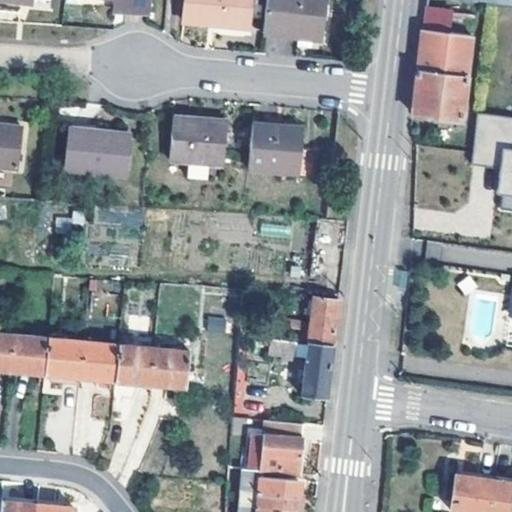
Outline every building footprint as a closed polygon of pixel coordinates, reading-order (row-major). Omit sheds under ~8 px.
[(112,0),(112,12),(124,12),(125,0),(112,0)] [(125,0),(124,12),(147,13),(147,0),(125,0)] [(249,0),(184,0),(183,12),(215,15),(214,24),(247,28),(249,0)] [(266,0),(263,27),(297,31),(296,36),(322,38),(326,0),(266,0)] [(428,0),(425,30),(471,36),(474,14),(442,11),(443,0),(428,0)] [(182,21),(214,24),(215,15),(183,12),(182,21)] [(297,31),(263,27),(262,32),(296,36),(297,31)] [(425,30),(422,30),(420,48),(412,114),(418,115),(462,119),(471,36),(425,30)] [(511,117),(477,114),(471,164),(501,167),(496,211),(511,212),(511,117)] [(227,123),(173,118),(170,160),(223,164),(227,123)] [(69,126),(69,132),(107,134),(108,129),(69,126)] [(246,169),(298,175),(297,181),(314,182),(318,151),(300,149),(302,130),(251,126),(246,169)] [(22,130),(0,128),(0,169),(18,171),(22,130)] [(129,136),(107,134),(69,132),(65,171),(126,177),(129,136)] [(333,347),(338,300),(314,297),(308,344),(333,347)] [(0,369),(11,371),(14,336),(0,334),(0,369)] [(49,339),(14,336),(11,371),(45,374),(49,339)] [(49,339),(45,374),(73,377),(80,378),(84,343),(49,339)] [(118,346),(84,343),(80,378),(115,381),(118,346)] [(333,347),(308,344),(301,397),(326,400),(333,347)] [(118,346),(115,381),(150,385),(154,350),(118,346)] [(189,353),(154,350),(150,385),(185,388),(189,353)] [(244,471),(300,475),(304,425),(249,420),(244,471)] [(243,490),(296,495),(297,480),(261,477),(244,475),(243,490)] [(491,511),(496,483),(455,477),(451,511),(491,511)] [(511,511),(511,485),(496,483),(491,511),(511,511)] [(242,506),(295,511),(296,495),(243,490),(242,506)] [(1,511),(37,511),(38,505),(3,501),(1,511)]
